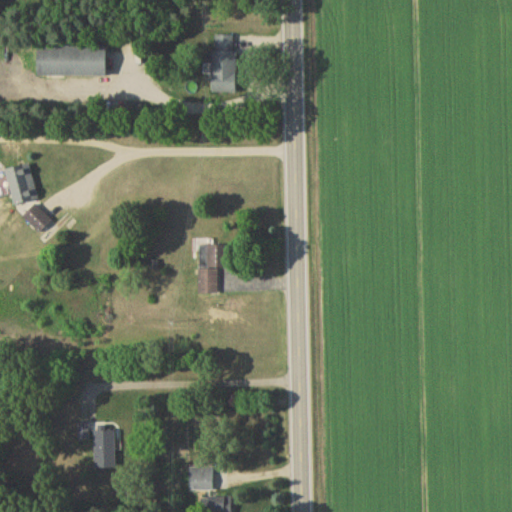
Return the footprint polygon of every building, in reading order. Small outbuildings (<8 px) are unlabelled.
[(239,53),(235,53),(235,38),(214,38),(215,94),(239,94),(239,53)] [(40,48),(40,78),(109,78),(109,48),(40,48)] [(6,173),(16,207),(40,200),(30,165),(6,173)] [(54,223),(38,207),(26,220),(42,236),(54,223)] [(220,270),(231,270),(232,248),(201,247),(201,297),(220,297),(220,270)] [(90,426),(79,426),(79,442),(89,442),(90,426)] [(97,433),(97,471),(117,471),(117,433),(97,433)] [(191,492),(215,493),(215,470),(191,470),(191,492)] [(233,511),(234,499),(212,499),(211,511),(233,511)]
